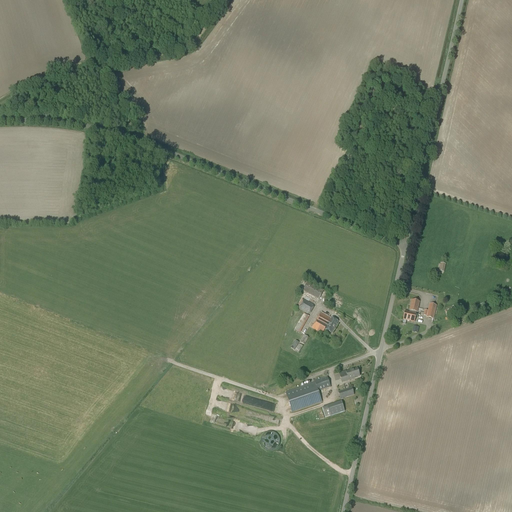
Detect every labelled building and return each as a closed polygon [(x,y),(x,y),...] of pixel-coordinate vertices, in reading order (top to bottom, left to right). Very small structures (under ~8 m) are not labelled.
[(319,299),(324,290),(307,281),(302,291),(319,299)] [(494,300),(506,296),(505,294),(506,294),(504,289),(499,290),(500,291),(492,294),(494,300)] [(310,314),(314,307),(313,306),(313,305),(302,299),(297,308),(308,314),(309,313),(310,314)] [(410,313),(415,314),(416,312),(418,302),(413,301),(410,313)] [(428,311),(434,312),(436,306),(429,304),(428,311)] [(444,311),(447,317),(457,313),(455,307),(444,311)] [(434,312),(428,311),(424,310),(423,316),(426,317),(433,319),(434,312)] [(331,334),(338,322),(321,312),(311,328),(322,334),(324,330),(331,334)] [(415,314),(410,313),(405,312),(403,320),(413,322),(415,314)] [(300,333),(309,317),(304,314),(294,330),(300,333)] [(304,345),(309,338),(304,335),(299,342),(304,345)] [(294,350),(299,343),(295,340),(291,348),(294,350)] [(299,353),(303,347),(299,344),(294,350),(299,353)] [(342,382),(360,377),(357,368),(346,372),(346,374),(340,376),(342,382)] [(292,412),(322,402),(318,392),(330,387),(327,377),(314,381),(315,383),(285,393),(292,412)] [(340,399),(354,395),(351,388),(338,392),(340,399)] [(325,418),(344,412),(341,402),(322,408),(325,418)] [(268,450),(270,450),(271,450),(273,450),(275,449),(276,448),(277,447),(278,446),(279,445),(279,443),(280,441),(280,440),(279,438),(279,437),(278,435),(277,434),(276,433),(275,432),(273,431),(271,431),(270,431),(268,431),(267,432),(265,432),(264,433),(263,435),(262,436),(261,437),(261,439),(261,441),(261,442),(261,444),(262,445),(263,447),(264,448),(265,449),(267,450),(268,450)]
